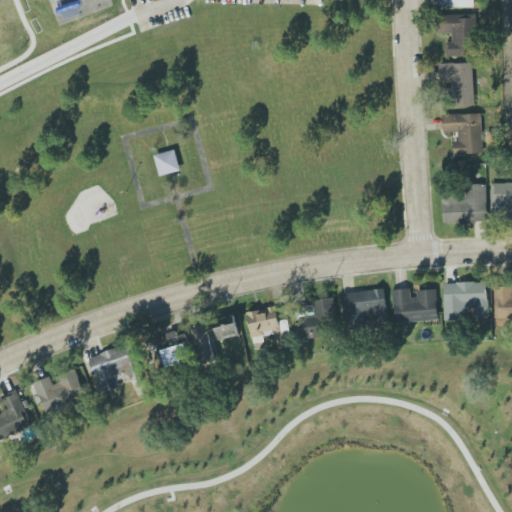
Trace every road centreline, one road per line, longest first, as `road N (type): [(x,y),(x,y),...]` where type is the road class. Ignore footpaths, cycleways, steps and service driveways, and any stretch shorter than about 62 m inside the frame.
road 1 (tertiary): [(0,362),(202,289),(419,253),(511,253)]
road 2 (residential): [(419,253),(407,0)]
